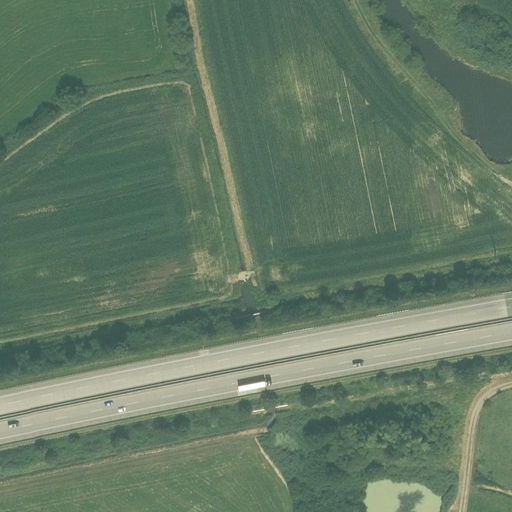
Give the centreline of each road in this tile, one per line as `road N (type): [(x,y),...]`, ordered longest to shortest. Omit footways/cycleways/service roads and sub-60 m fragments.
road 1 (motorway): [(511,303),(0,400)]
road 2 (motorway): [(0,428),(511,331)]
road 3 (track): [(455,511),(478,402),(511,393)]
